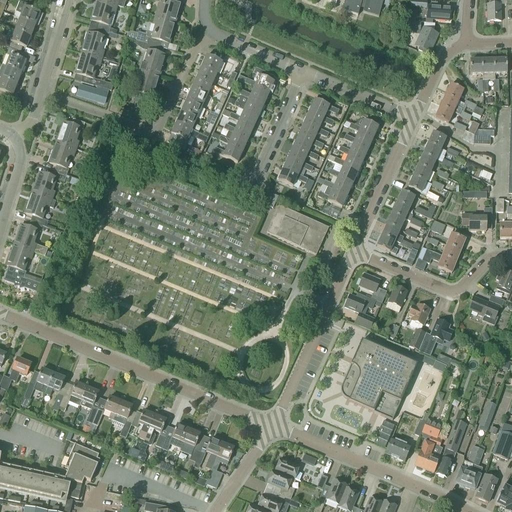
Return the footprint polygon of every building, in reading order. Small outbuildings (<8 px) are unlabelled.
[(97,0),(97,2),(117,8),(123,9),(125,2),(119,0),(97,0)] [(180,4),(174,2),(174,1),(168,0),(160,0),(157,12),(155,19),(174,25),(180,4)] [(378,19),(383,0),(344,0),(341,13),(357,17),(359,9),(363,10),(362,14),(378,19)] [(409,8),(426,9),(427,2),(410,0),(409,8)] [(106,27),(110,14),(114,15),(117,8),(97,2),(89,28),(109,34),(111,28),(106,27)] [(486,24),(500,23),(499,6),(485,6),(486,24)] [(18,7),(14,18),(35,26),(38,27),(43,16),(39,14),(24,8),(23,9),(18,7)] [(426,24),(431,25),(431,21),(448,23),(449,9),(427,7),(426,24)] [(15,32),(31,38),(35,26),(14,18),(19,20),(15,32)] [(128,32),(126,39),(147,45),(147,46),(159,50),(166,52),(168,46),(174,25),(155,19),(153,26),(151,26),(149,32),(147,32),(146,36),(138,33),(138,34),(131,33),(128,32)] [(99,52),(103,40),(107,41),(109,34),(89,28),(81,55),(101,61),(103,53),(99,52)] [(438,36),(433,34),(423,29),(415,47),(418,49),(429,54),(438,36)] [(31,38),(15,32),(8,49),(20,54),(22,48),(26,50),(31,38)] [(141,65),(139,72),(158,78),(164,58),(158,56),(159,50),(147,46),(145,52),(149,53),(145,66),(141,65)] [(20,54),(8,49),(5,56),(9,57),(5,68),(21,74),(25,63),(18,60),(20,54)] [(93,80),(91,80),(95,67),(99,69),(101,61),(81,55),(75,76),(83,78),(81,84),(93,88),(111,93),(113,86),(93,80)] [(201,68),(217,75),(222,64),(206,56),(201,68)] [(506,61),(493,62),(494,93),(499,93),(498,81),(494,82),(494,76),(506,75),(506,61)] [(482,76),(481,62),(469,62),(469,76),(482,76)] [(493,62),(481,62),(482,94),(488,94),(488,82),(493,82),(494,93),(493,62)] [(17,86),(21,74),(5,68),(1,67),(0,70),(0,79),(17,86)] [(217,75),(201,68),(196,79),(212,86),(217,75)] [(108,80),(114,82),(116,73),(110,71),(108,80)] [(152,99),(158,78),(139,72),(137,80),(141,81),(137,94),(133,92),(131,99),(144,103),(146,97),(152,99)] [(258,78),(255,85),(240,78),(238,82),(253,89),(268,96),(273,85),(258,78)] [(12,97),(17,86),(0,79),(0,92),(2,94),(8,96),(12,97)] [(206,98),(212,86),(196,79),(191,91),(206,98)] [(449,86),(443,97),(481,114),(483,111),(475,108),(476,106),(465,102),(464,105),(457,102),(462,92),(449,86)] [(103,106),(107,92),(98,89),(97,93),(79,88),(77,97),(97,103),(97,104),(103,106)] [(239,97),(248,101),(263,108),(268,96),(253,89),(250,96),(241,92),(239,97)] [(191,91),(186,102),(201,109),(206,98),(191,91)] [(443,97),(438,108),(452,114),(452,113),(459,116),(458,117),(469,122),(471,117),(463,114),(465,108),(473,111),(472,115),(480,118),(481,114),(443,97)] [(258,119),(263,108),(248,101),(245,107),(229,100),(226,104),(243,112),(258,119)] [(337,112),(328,108),(313,101),(307,113),(323,120),(326,113),(335,117),(337,112)] [(186,102),(181,113),(196,120),(201,109),(186,102)] [(447,125),(452,114),(438,108),(433,119),(447,125)] [(243,112),(240,119),(230,115),(228,119),(238,124),(252,130),(254,131),(257,125),(255,124),(258,119),(243,112)] [(181,113),(176,124),(191,131),(196,120),(181,113)] [(332,124),(323,120),(307,113),(302,124),(318,131),(321,124),(330,129),(332,124)] [(208,126),(213,128),(216,120),(212,118),(208,126)] [(83,131),(85,124),(73,120),(71,126),(63,124),(56,144),(75,151),(78,143),(74,142),(78,129),(83,131)] [(357,135),(357,134),(372,141),(377,128),(363,122),(359,130),(345,123),(342,128),(357,134),(357,135)] [(453,128),(464,133),(461,140),(473,146),(490,146),(490,138),(493,138),(493,128),(490,128),(490,129),(490,132),(476,131),(479,126),(472,123),(467,134),(464,132),(466,129),(455,123),(453,128)] [(173,136),(169,144),(185,151),(191,138),(195,140),(198,134),(191,131),(176,124),(171,135),(173,136)] [(238,124),(235,130),(225,126),(223,131),(232,135),(233,135),(247,142),(249,143),(252,136),(250,135),(252,130),(238,124)] [(327,135),(318,131),(302,124),(297,136),(312,143),(316,136),(325,140),(327,135)] [(233,135),(232,135),(229,142),(220,138),(213,134),(211,138),(218,142),(217,142),(227,147),(227,146),(242,153),(247,142),(233,135)] [(372,141),(357,134),(357,135),(357,134),(354,141),(345,137),(342,141),(352,146),(367,152),(372,141)] [(432,134),(427,145),(440,152),(445,141),(432,134)] [(321,147),(312,143),(297,136),(292,147),(307,154),(310,148),(319,152),(321,147)] [(72,158),(75,151),(56,144),(48,165),(56,167),(54,172),(66,177),(68,171),(64,169),(68,157),(72,158)] [(427,145),(422,156),(435,162),(440,152),(427,145)] [(212,154),(237,165),(242,153),(227,146),(227,147),(224,153),(215,149),(212,154)] [(361,164),(367,152),(352,146),(349,153),(339,148),(337,153),(346,157),(347,157),(361,164)] [(316,159),(307,154),(292,147),(287,159),(302,166),(305,159),(314,163),(316,159)] [(465,158),(458,154),(447,149),(445,154),(456,159),(457,157),(463,161),(465,158)] [(422,156),(417,167),(430,173),(435,162),(422,156)] [(356,175),(361,164),(347,157),(346,157),(343,164),(334,160),(332,164),(334,165),(341,168),(356,175)] [(311,170),(302,166),(287,159),(282,170),(297,177),(300,170),(309,174),(311,170)] [(453,165),(442,160),(440,165),(451,170),(453,165)] [(329,171),(327,176),(336,180),(351,187),(356,175),(341,168),(334,165),(331,172),(329,171)] [(417,167),(412,178),(425,184),(430,173),(417,167)] [(306,182),(297,178),(297,177),(282,170),(276,182),(291,189),(294,182),(304,186),(306,182)] [(448,176),(437,171),(435,177),(446,181),(448,176)] [(63,184),(66,177),(54,172),(52,179),(39,174),(31,194),(50,201),(53,194),(49,193),(53,180),(63,184)] [(457,186),(461,177),(456,174),(452,183),(457,186)] [(420,195),(425,184),(412,178),(407,189),(420,195)] [(71,179),(69,185),(81,189),(83,182),(71,179)] [(346,198),(351,187),(336,180),(333,187),(318,180),(316,185),(326,190),(331,192),(331,191),(346,198)] [(444,187),(432,182),(430,187),(441,192),(444,187)] [(341,210),(346,198),(331,191),(331,192),(326,190),(323,196),(318,194),(316,199),(341,210)] [(409,209),(414,198),(401,192),(396,203),(409,209)] [(436,203),(439,198),(428,193),(425,198),(436,203)] [(31,194),(24,215),(32,218),(30,224),(45,229),(47,223),(39,220),(44,207),(47,209),(48,208),(53,210),(55,203),(50,201),(31,194)] [(272,210),(278,197),(273,195),(271,201),(267,208),(272,210)] [(391,214),(404,220),(410,223),(409,224),(420,229),(422,224),(411,219),(412,217),(407,215),(409,209),(396,203),(391,214)] [(315,258),(327,231),(277,208),(265,235),(315,258)] [(431,220),(435,210),(429,208),(427,213),(416,208),(414,213),(429,220),(431,220)] [(500,223),(500,238),(511,238),(511,222),(511,223),(511,208),(507,208),(507,223),(500,223)] [(484,209),(484,216),(462,216),(462,225),(469,225),(469,231),(485,232),(486,229),(492,230),(492,209),(484,209)] [(399,231),(404,220),(391,214),(386,225),(399,231)] [(441,237),(445,227),(433,222),(429,232),(441,237)] [(41,228),(30,224),(27,229),(20,227),(13,247),(32,253),(44,258),(47,250),(31,244),(35,232),(39,234),(41,228)] [(386,225),(381,236),(394,242),(399,245),(399,246),(410,251),(411,249),(417,252),(420,246),(414,244),(412,246),(402,241),(403,239),(397,236),(399,231),(386,225)] [(415,240),(418,235),(406,230),(404,235),(415,240)] [(460,251),(465,240),(451,234),(446,245),(460,251)] [(381,236),(376,248),(389,253),(395,256),(397,251),(392,248),(394,242),(381,236)] [(428,245),(436,248),(438,243),(430,240),(428,245)] [(442,257),(455,262),(460,251),(446,245),(442,257)] [(32,253),(13,247),(6,267),(8,268),(22,272),(26,260),(30,261),(32,253)] [(455,262),(442,257),(426,250),(421,261),(428,264),(431,258),(439,262),(437,268),(451,273),(455,262)] [(408,260),(413,262),(415,258),(417,253),(411,251),(408,260)] [(8,268),(3,282),(14,286),(14,289),(19,288),(19,291),(24,290),(36,294),(41,281),(25,276),(26,273),(22,272),(8,268)] [(498,274),(495,281),(499,282),(497,288),(496,290),(509,296),(506,302),(511,304),(511,288),(511,289),(511,287),(511,274),(503,271),(502,275),(498,274)] [(363,275),(358,288),(372,294),(370,300),(375,302),(381,305),(386,293),(376,289),(379,281),(363,275)] [(400,308),(406,293),(394,287),(387,303),(400,308)] [(349,296),(343,309),(359,316),(355,326),(369,332),(374,320),(363,316),(367,308),(371,310),(375,302),(370,300),(356,295),(355,298),(349,296)] [(488,303),(501,308),(503,302),(491,297),(488,303)] [(495,317),(499,308),(473,298),(468,311),(479,315),(478,316),(484,318),(482,322),(494,327),(497,318),(495,317)] [(412,307),(408,317),(411,318),(410,321),(411,322),(409,326),(410,328),(414,330),(416,329),(419,330),(421,330),(422,326),(423,326),(429,311),(417,306),(416,308),(412,307)] [(438,322),(435,320),(429,337),(425,335),(426,335),(424,334),(417,352),(417,353),(417,352),(422,354),(424,350),(425,351),(427,347),(433,349),(437,340),(441,341),(442,340),(447,342),(451,331),(446,329),(448,325),(444,324),(445,322),(438,322)] [(393,326),(388,338),(394,341),(399,329),(393,326)] [(415,330),(408,349),(417,352),(424,334),(415,330)] [(341,394),(341,395),(342,396),(343,396),(344,397),(345,398),(346,398),(347,399),(346,400),(350,402),(354,404),(354,405),(356,406),(357,405),(361,407),(361,408),(363,409),(364,408),(368,410),(368,411),(370,412),(371,411),(380,415),(380,417),(392,422),(416,366),(361,342),(353,360),(354,361),(353,365),(351,364),(349,370),(350,371),(348,376),(347,375),(346,376),(347,376),(346,378),(345,378),(346,379),(344,385),(343,384),(342,385),(343,385),(342,387),(341,387),(343,388),(342,389),(342,390),(342,392),(342,393),(341,393),(341,394)] [(483,357),(486,348),(472,343),(469,352),(483,357)] [(16,360),(9,378),(8,380),(2,378),(0,383),(0,389),(7,392),(11,382),(16,383),(20,374),(26,377),(31,366),(16,360)] [(432,368),(432,370),(443,375),(446,367),(435,362),(432,368)] [(33,391),(44,396),(44,395),(52,375),(48,373),(49,371),(43,369),(42,371),(41,371),(35,386),(30,384),(24,398),(29,401),(33,391)] [(58,377),(52,375),(44,395),(49,397),(52,390),(59,393),(64,380),(63,380),(64,378),(58,375),(58,377)] [(64,397),(58,410),(64,413),(68,403),(79,407),(86,389),(75,384),(69,399),(64,397)] [(92,425),(98,411),(91,408),(98,393),(86,389),(79,407),(79,408),(80,406),(91,411),(86,423),(92,425)] [(438,393),(435,401),(440,403),(443,395),(438,393)] [(58,410),(64,397),(58,395),(52,410),(57,413),(58,410)] [(109,398),(103,411),(111,415),(108,420),(112,422),(120,403),(116,401),(116,399),(116,398),(111,396),(110,397),(109,398)] [(124,439),(130,424),(125,422),(131,407),(120,403),(112,422),(124,426),(119,437),(120,437),(119,440),(124,443),(126,439),(124,439)] [(487,404),(479,428),(487,431),(496,408),(487,404)] [(131,425),(131,427),(136,430),(138,426),(142,428),(138,439),(144,442),(155,417),(151,415),(151,414),(151,412),(146,410),(144,411),(144,413),(143,412),(142,415),(136,413),(136,415),(131,425)] [(98,411),(92,425),(97,428),(103,413),(98,411)] [(446,479),(452,464),(455,454),(466,426),(460,424),(463,414),(459,412),(444,451),(435,475),(446,479)] [(155,417),(144,442),(141,452),(144,453),(147,446),(150,447),(151,446),(155,438),(154,435),(152,435),(153,432),(160,435),(166,422),(165,421),(166,420),(165,418),(161,416),(159,417),(159,419),(155,417)] [(424,417),(422,422),(425,423),(419,438),(425,440),(420,453),(419,453),(414,468),(415,468),(415,470),(420,472),(422,471),(423,471),(441,426),(427,420),(428,418),(424,417)] [(419,438),(425,423),(422,422),(419,421),(413,436),(419,438)] [(373,444),(384,449),(394,427),(383,422),(373,444)] [(169,429),(165,439),(171,442),(169,445),(180,450),(179,452),(188,431),(184,430),(185,428),(184,427),(180,425),(178,425),(178,427),(177,427),(175,431),(174,434),(169,432),(170,430),(169,429)] [(511,428),(503,425),(492,456),(507,462),(511,449),(511,428)] [(429,476),(431,474),(432,475),(442,450),(439,449),(442,441),(444,442),(449,429),(441,426),(423,471),(424,472),(425,474),(429,476)] [(491,428),(488,434),(495,436),(497,431),(491,428)] [(188,431),(179,452),(185,454),(191,457),(193,451),(194,451),(194,449),(198,439),(200,436),(199,436),(200,434),(199,433),(195,431),(193,432),(192,433),(190,432),(189,432),(188,431)] [(392,440),(394,436),(393,435),(391,440),(389,446),(387,450),(385,456),(403,463),(410,448),(392,440)] [(161,450),(165,439),(159,437),(155,447),(161,450)] [(165,439),(161,450),(167,452),(169,445),(171,442),(165,439)] [(211,456),(205,468),(211,471),(217,458),(216,458),(222,445),(218,444),(219,442),(218,441),(214,439),(212,440),(212,441),(211,441),(210,444),(206,454),(211,456)] [(0,488),(60,502),(61,497),(78,500),(81,485),(84,480),(90,483),(99,462),(99,460),(97,459),(98,455),(75,446),(75,445),(74,445),(64,469),(65,469),(68,470),(64,480),(0,465),(0,458),(1,456),(0,456),(0,488)] [(232,447),(228,445),(226,445),(226,447),(222,445),(216,458),(217,458),(211,471),(209,478),(219,482),(222,475),(216,473),(220,464),(226,467),(228,463),(233,450),(232,450),(233,448),(232,447)] [(455,484),(465,487),(480,447),(479,450),(473,448),(467,464),(463,462),(455,484)] [(474,491),(480,477),(482,470),(478,468),(484,448),(480,447),(465,487),(474,491)] [(193,467),(199,453),(194,451),(193,451),(191,457),(187,465),(193,467)] [(199,453),(195,463),(201,466),(205,456),(199,453)] [(303,454),(300,461),(312,466),(315,459),(303,454)] [(275,473),(292,480),(294,481),(299,482),(302,475),(297,473),(299,468),(280,460),(275,473)] [(162,463),(156,461),(153,467),(160,469),(162,463)] [(272,472),(267,485),(281,491),(279,496),(290,501),(294,491),(288,489),(292,480),(275,473),(272,472)] [(321,477),(315,489),(321,492),(327,479),(321,477)] [(216,490),(219,482),(209,478),(206,486),(216,490)] [(487,504),(495,484),(484,479),(476,500),(487,504)] [(345,489),(346,487),(333,481),(325,501),(338,506),(345,489)] [(511,511),(511,491),(505,488),(508,483),(507,483),(502,493),(501,493),(495,505),(496,506),(505,510),(504,511),(511,511)] [(356,511),(357,511),(352,508),(358,495),(345,489),(338,506),(336,509),(344,511),(356,511)] [(290,501),(279,496),(277,502),(262,496),(257,508),(257,509),(265,511),(278,511),(282,504),(288,506),(290,501)] [(356,511),(378,511),(382,505),(381,505),(368,499),(363,511),(360,511),(357,511),(356,511)] [(319,500),(314,511),(320,511),(324,503),(319,500)] [(298,504),(290,501),(288,506),(296,509),(298,504)] [(393,511),(396,507),(383,502),(381,505),(382,505),(378,511),(393,511)]
